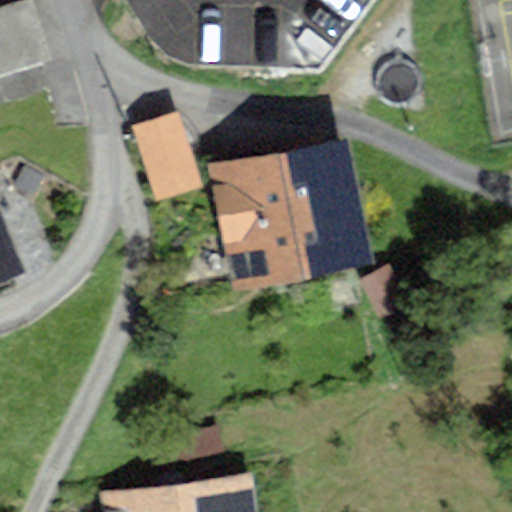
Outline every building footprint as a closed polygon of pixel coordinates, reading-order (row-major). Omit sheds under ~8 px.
[(0,100),(54,82),(26,0),(12,0),(0,4),(0,100)] [(376,264),(348,136),(208,167),(237,294),(376,264)] [(0,267),(26,257),(0,195),(0,267)] [(362,278),(386,319),(416,301),(391,260),(362,278)] [(258,511),(252,459),(102,477),(106,511),(258,511)]
